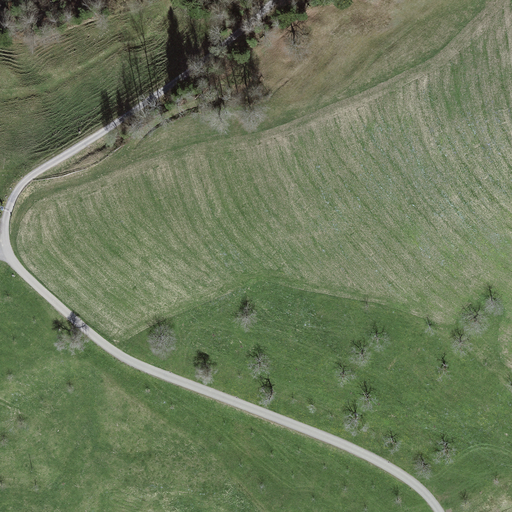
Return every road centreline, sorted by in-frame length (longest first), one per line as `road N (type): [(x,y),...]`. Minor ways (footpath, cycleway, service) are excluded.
road 1 (unclassified): [(439,511),(405,477),(356,451),(121,357),(6,253),(5,217)]
road 2 (track): [(275,0),(137,108),(33,175)]
